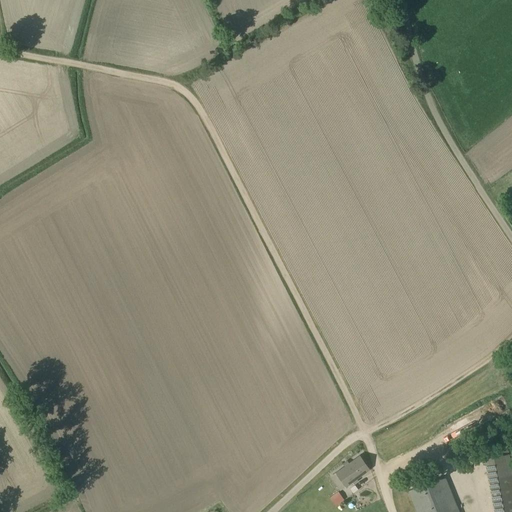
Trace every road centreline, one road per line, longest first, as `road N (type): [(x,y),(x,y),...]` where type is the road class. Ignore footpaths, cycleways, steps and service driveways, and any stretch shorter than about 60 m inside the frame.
road 1 (track): [(511,337),(413,408),(361,432),(191,95),(181,85),(0,50)]
road 2 (unclassified): [(400,0),(432,112),(511,237)]
